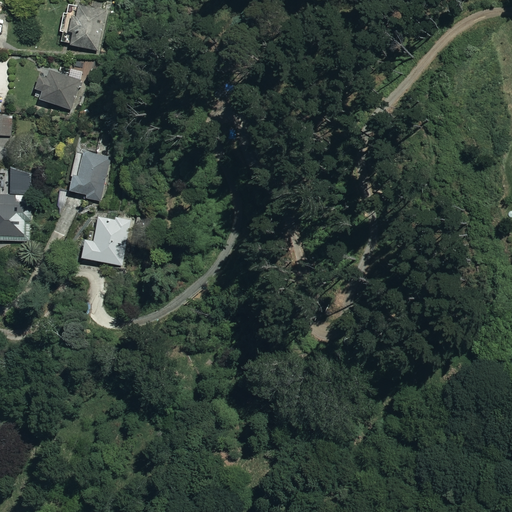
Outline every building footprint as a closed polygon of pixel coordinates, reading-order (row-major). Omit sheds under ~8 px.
[(106,12),(65,4),(58,44),(99,51),(106,12)] [(38,77),(34,92),(41,94),(39,102),(76,112),(86,76),(68,71),(66,78),(47,73),(45,79),(38,77)] [(13,116),(0,115),(0,136),(12,136),(13,116)] [(72,177),(70,191),(87,194),(86,200),(103,203),(112,153),(84,148),(78,178),(72,177)] [(28,170),(11,170),(11,193),(28,193),(28,170)] [(27,196),(0,195),(0,240),(32,241),(33,205),(26,205),(27,196)] [(132,222),(99,216),(94,243),(85,242),(82,259),(124,267),(132,222)]
